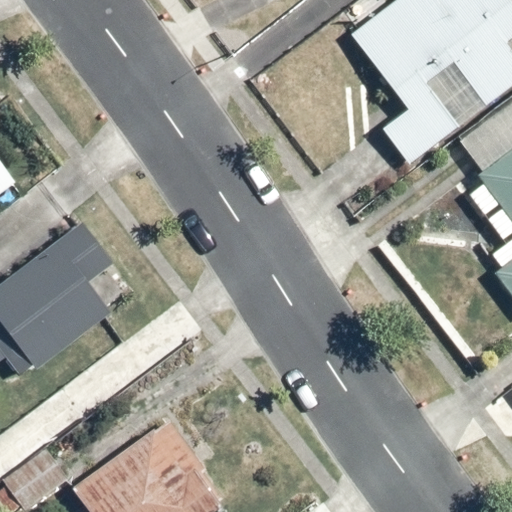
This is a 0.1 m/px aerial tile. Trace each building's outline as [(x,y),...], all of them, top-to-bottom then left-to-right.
[(511,34),(511,0),(390,0),(346,34),(404,109),(378,129),(405,164),(511,82),(511,54),(502,42),(511,34)] [(511,100),(456,139),(478,170),(458,184),(501,245),(482,258),(511,300),(511,100)] [(0,189),(11,181),(0,166),(0,189)] [(107,316),(87,288),(112,269),(80,225),(49,249),(0,284),(0,330),(31,372),(107,316)] [(212,511),(223,504),(163,422),(69,490),(85,511),(212,511)] [(0,511),(14,511),(19,509),(21,511),(64,480),(41,450),(14,471),(0,481),(0,483),(1,485),(0,485),(0,511)]
